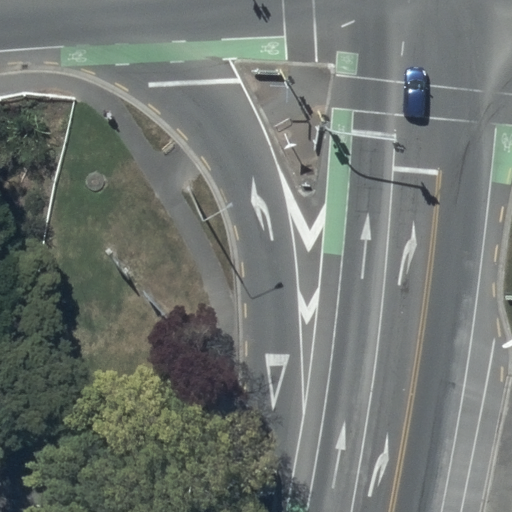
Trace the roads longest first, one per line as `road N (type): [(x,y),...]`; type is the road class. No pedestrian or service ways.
road 1 (primary): [(322,511),(279,370),(259,217),(233,145),(192,82),(91,0)]
road 2 (primary): [(369,511),(406,271),(428,0)]
